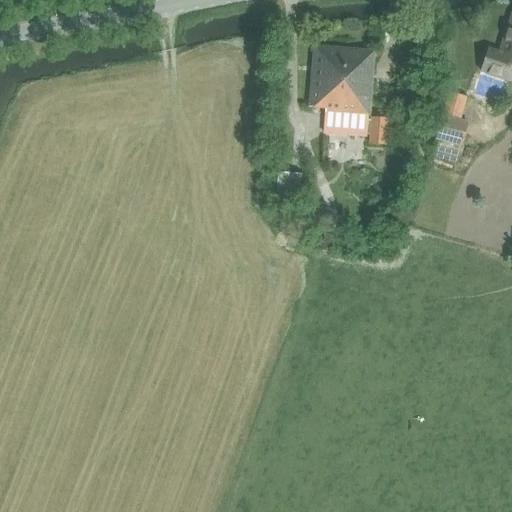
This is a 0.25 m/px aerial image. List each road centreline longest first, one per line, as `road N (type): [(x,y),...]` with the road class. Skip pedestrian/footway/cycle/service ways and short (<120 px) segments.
road 1 (track): [(73,498),(169,54),(161,4)]
road 2 (unclassified): [(0,34),(188,0)]
